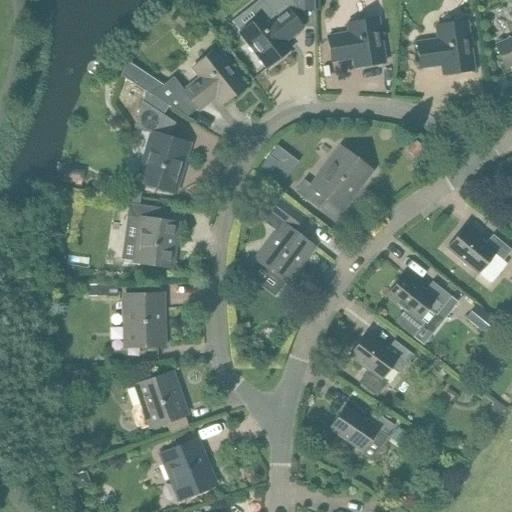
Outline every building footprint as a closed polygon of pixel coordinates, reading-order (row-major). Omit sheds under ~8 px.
[(264,14),(240,32),(267,68),(291,49),(285,41),(303,28),(290,12),(292,11),(291,0),(254,0),(254,1),(264,14)] [(313,0),(291,0),(292,11),(313,11),(313,0)] [(377,19),(347,24),(349,33),(327,37),(331,62),(353,58),(355,68),(385,63),(377,19)] [(438,40),(416,43),(420,68),(442,65),(443,75),(473,71),(466,21),(436,26),(438,40)] [(506,68),(511,65),(511,25),(511,26),(511,27),(511,38),(496,45),(506,68)] [(128,62),(120,75),(151,95),(165,105),(168,107),(185,119),(197,109),(198,111),(216,97),(222,105),(246,86),(233,70),(223,58),(216,49),(192,68),(200,78),(184,91),(173,78),(163,85),(128,62)] [(145,91),(134,128),(153,134),(139,183),(172,193),(187,143),(171,138),(175,123),(163,115),(168,108),(145,91)] [(370,170),(342,149),(312,188),(303,182),(296,192),(332,220),(358,186),(363,185),(366,180),(366,175),(370,170)] [(269,156),(257,171),(266,178),(278,163),(269,156)] [(256,260),(245,274),(274,296),(285,282),(287,279),(292,278),(296,273),(295,268),(312,246),(292,231),(302,218),(278,199),(268,212),(284,225),(257,261),(256,260)] [(135,263),(150,265),(170,268),(170,264),(174,260),(175,254),(172,250),(176,223),(158,220),(159,208),(128,204),(126,216),(141,218),(135,263)] [(447,249),(462,261),(477,274),(494,254),(503,261),(511,251),(493,235),(485,244),(464,227),(447,249)] [(393,323),(412,338),(423,323),(418,320),(428,308),(436,315),(450,297),(432,282),(424,291),(403,274),(386,296),(404,310),(393,323)] [(164,278),(162,288),(178,290),(179,280),(164,278)] [(106,297),(106,285),(87,285),(88,297),(106,297)] [(160,294),(140,295),(125,295),(127,347),(162,347),(162,342),(165,338),(164,328),(161,324),(160,294)] [(467,318),(483,331),(491,320),(475,307),(467,318)] [(358,383),(376,397),(387,383),(382,379),(390,367),(399,374),(413,355),(394,341),(387,350),(365,334),(349,356),(367,370),(358,383)] [(134,403),(131,407),(133,412),(134,413),(139,427),(139,426),(144,429),(151,426),(151,428),(166,423),(170,434),(188,428),(185,416),(183,412),(185,408),(183,402),(179,399),(170,373),(137,385),(142,400),(134,403)] [(329,429),(362,452),(361,453),(371,461),(387,437),(386,436),(394,425),(390,423),(374,412),(367,422),(344,407),(329,429)] [(487,409),(478,421),(490,429),(498,417),(487,409)] [(390,440),(398,446),(405,435),(397,429),(390,440)] [(175,448),(162,454),(181,500),(214,486),(211,480),(213,476),(210,470),(206,468),(194,440),(188,443),(185,436),(172,441),(175,448)] [(81,450),(69,453),(72,465),(84,462),(81,450)] [(449,469),(458,475),(464,468),(455,461),(449,469)] [(83,473),(72,476),(76,488),(86,484),(83,473)] [(367,492),(363,503),(387,511),(389,511),(393,501),(367,492)]
